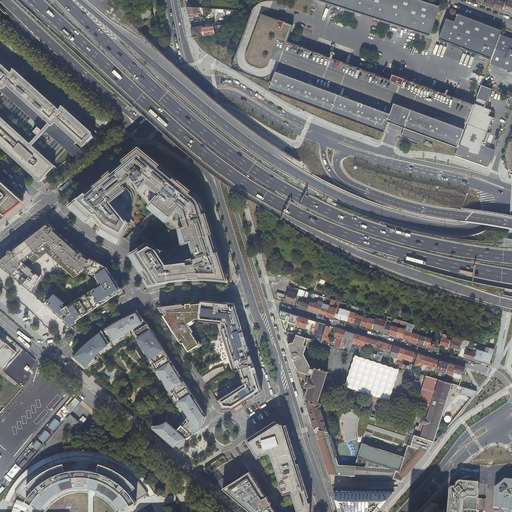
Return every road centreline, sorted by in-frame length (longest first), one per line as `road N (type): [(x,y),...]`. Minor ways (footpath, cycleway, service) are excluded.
road 1 (motorway): [(511,256),(398,236),(304,199),(195,124),(63,0)]
road 2 (motorway): [(509,196),(465,229),(401,219),(347,199),(239,134),(79,0)]
road 3 (motorway): [(32,0),(190,139),(296,215)]
road 4 (residential): [(265,306),(491,372),(511,391)]
road 5 (motorway): [(296,215),(369,258),(511,304)]
road 6 (primary): [(265,306),(199,89)]
road 7 (motorway): [(296,215),(382,247),(511,276)]
road 8 (primary): [(490,180),(307,124)]
road 9 (motorway): [(3,0),(140,123)]
road 10 (primary): [(346,151),(509,196)]
road 11 (primary): [(308,453),(265,306)]
road 12 (residential): [(216,418),(140,297)]
road 13 (primary): [(500,413),(463,438),(399,511)]
road 14 (primary): [(199,89),(239,96),(322,142)]
road 15 (residential): [(45,203),(111,255),(140,297)]
road 16 (motorway): [(511,223),(379,196)]
road 17 (secondary): [(140,123),(45,203)]
road 18 (primary): [(408,511),(501,429)]
road 19 (primary): [(307,124),(227,81),(199,89)]
